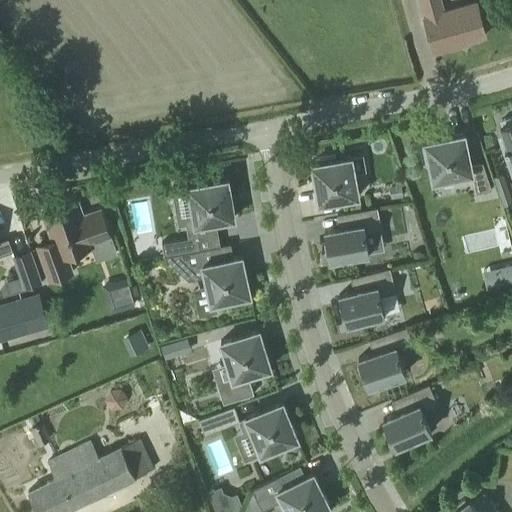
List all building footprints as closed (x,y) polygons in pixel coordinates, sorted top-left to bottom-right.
[(485,34),(481,21),(476,2),(443,11),(440,0),(420,0),(425,16),(424,16),(434,51),(467,42),(467,40),(485,34)] [(511,174),(511,170),(507,157),(511,155),(511,115),(501,120),(502,124),(500,125),(503,134),(499,136),(511,174)] [(426,145),(422,146),(426,165),(430,164),(433,180),(472,172),(476,192),(491,188),(482,162),(470,164),(464,133),(425,141),(426,145)] [(312,163),(316,188),(319,202),(358,195),(351,156),(335,159),(335,155),(315,158),(316,162),(312,163)] [(188,185),(195,224),(234,217),(227,178),(223,179),(223,175),(203,178),(204,182),(188,185)] [(93,245),(92,242),(110,236),(100,209),(82,215),(78,202),(43,214),(50,234),(52,233),(54,239),(52,239),(53,240),(38,246),(50,280),(72,272),(66,255),(76,251),(80,253),(86,251),(88,247),(89,247),(93,245)] [(365,233),(381,231),(377,206),(337,213),(337,215),(345,213),(347,226),(324,230),(326,242),(324,243),(326,255),(329,255),(329,259),(345,256),(346,260),(365,257),(365,253),(369,252),(365,233)] [(197,236),(189,237),(161,242),(164,256),(185,252),(200,249),(197,236)] [(202,263),(203,263),(200,249),(185,252),(164,256),(189,280),(205,276),(202,264),(202,263)] [(30,250),(13,256),(20,276),(4,281),(2,288),(4,294),(24,288),(41,282),(30,250)] [(202,263),(202,264),(205,276),(207,285),(211,302),(217,301),(226,299),(227,303),(247,298),(246,295),(250,294),(246,276),(242,276),(240,270),(244,269),(241,255),(203,263),(202,263)] [(350,277),(351,278),(358,276),(361,289),(339,294),(342,307),(339,307),(342,320),(345,319),(346,323),(361,319),(362,323),(382,318),(381,314),(384,313),(380,295),(396,291),(390,267),(350,277)] [(102,284),(108,303),(133,296),(127,277),(102,284)] [(0,305),(0,339),(30,330),(21,299),(0,305)] [(383,380),(384,384),(403,378),(401,374),(405,373),(399,355),(414,350),(407,326),(369,339),(369,340),(376,338),(380,350),(358,358),(362,370),(360,370),(364,382),(366,382),(367,385),(383,380)] [(141,327),(128,333),(137,351),(149,345),(141,327)] [(248,374),(249,378),(268,372),(267,368),(270,367),(265,349),(261,350),(259,344),(263,342),(259,329),(220,340),(232,378),(248,374)] [(438,406),(429,384),(392,399),(392,401),(399,398),(404,409),(383,419),(388,430),(386,431),(391,443),(393,442),(394,446),(409,439),(411,443),(429,435),(427,431),(431,430),(424,413),(438,406)] [(106,402),(123,408),(129,391),(111,385),(106,402)] [(245,416),(260,453),(275,447),(277,450),(295,443),(294,439),(297,438),(282,401),(245,416)] [(234,405),(198,418),(204,434),(239,420),(234,405)] [(30,427),(38,444),(51,438),(43,421),(40,422),(37,414),(28,418),(32,426),(30,427)] [(91,439),(83,443),(48,461),(55,477),(28,490),(38,511),(61,511),(135,477),(134,476),(154,466),(140,437),(120,446),(99,456),(91,439)] [(204,446),(218,475),(232,468),(218,439),(204,446)] [(313,471),(286,485),(280,474),(252,489),(262,509),(282,499),(288,511),(328,511),(327,509),(331,507),(313,471)] [(499,511),(484,491),(471,501),(469,499),(466,502),(464,498),(448,511),(499,511)]
